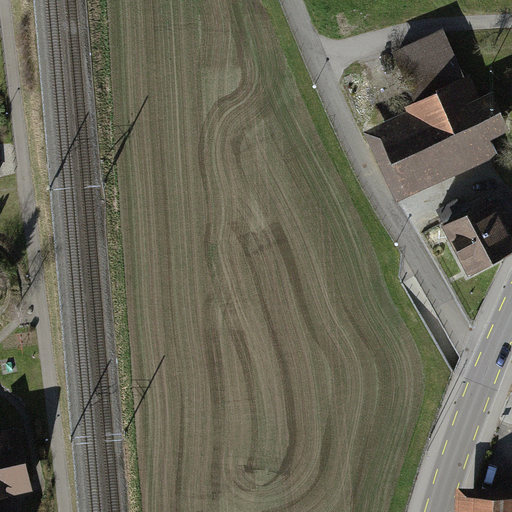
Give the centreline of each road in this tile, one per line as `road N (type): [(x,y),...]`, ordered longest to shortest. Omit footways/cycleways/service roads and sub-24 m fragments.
road 1 (residential): [(292,0),(361,164),(460,337),(493,364)]
road 2 (secondary): [(493,364),(437,511)]
